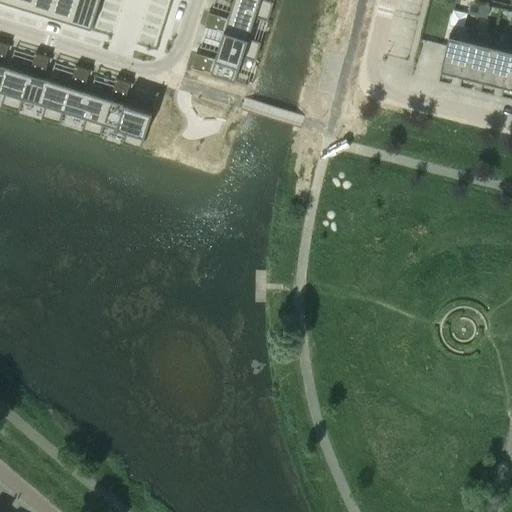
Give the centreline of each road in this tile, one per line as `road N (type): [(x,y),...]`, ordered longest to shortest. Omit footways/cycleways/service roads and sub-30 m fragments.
road 1 (residential): [(0,26),(159,73),(178,56),(195,0)]
road 2 (residential): [(381,85),(511,124)]
